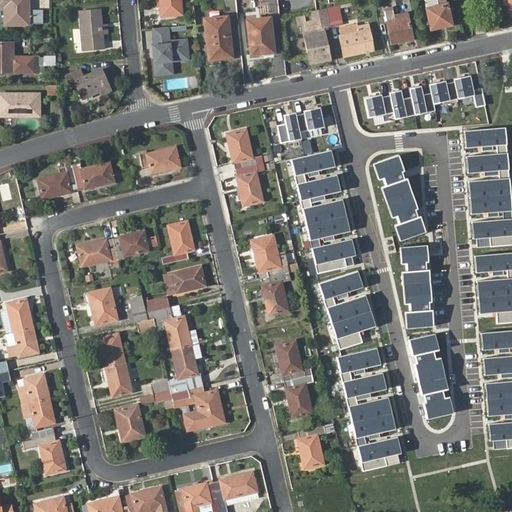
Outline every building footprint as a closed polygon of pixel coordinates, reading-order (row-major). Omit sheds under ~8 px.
[(0,0),(0,3),(6,3),(6,23),(43,22),(43,8),(29,8),(28,0),(0,0)] [(159,0),(161,16),(174,16),(174,7),(180,6),(179,0),(159,0)] [(437,6),(425,9),(430,30),(450,25),(444,0),(441,0),(437,1),(437,6)] [(327,8),(331,26),(340,25),(336,6),(327,8)] [(323,28),(331,26),(327,8),(317,9),(312,10),(315,30),(307,32),(308,35),(305,36),(310,64),(330,60),(323,28)] [(102,36),(101,25),(100,10),(80,12),(83,54),(103,53),(102,36)] [(400,40),(411,37),(407,18),(394,21),(391,10),(383,12),(391,44),(400,42),(400,40)] [(204,18),(208,58),(231,56),(227,16),(204,18)] [(272,51),(269,17),(246,20),(250,54),(272,51)] [(339,37),(343,58),(373,52),(368,26),(356,28),(358,34),(339,37)] [(168,37),(168,27),(153,28),(154,38),(168,37)] [(169,44),(169,42),(168,37),(154,38),(155,46),(169,44)] [(188,60),(187,40),(169,42),(169,44),(155,46),(153,46),(155,75),(165,75),(163,62),(171,61),(188,60)] [(13,42),(0,41),(0,70),(35,70),(35,56),(13,56),(13,42)] [(172,74),(171,61),(163,62),(165,75),(172,74)] [(75,83),(82,99),(99,93),(101,96),(110,93),(101,71),(84,78),(81,71),(67,76),(70,84),(75,83)] [(365,98),(369,118),(394,112),(395,119),(436,110),(434,103),(474,95),(476,107),(486,105),(482,88),(473,90),(470,75),(454,78),(454,81),(446,83),(446,80),(429,84),(431,93),(423,94),(421,86),(410,88),(411,97),(403,99),(401,90),(389,92),(390,95),(382,97),(382,94),(365,98)] [(0,92),(0,115),(39,114),(39,92),(0,92)] [(324,127),(320,106),(303,110),(304,113),(296,115),(299,132),(300,132),(324,127)] [(301,139),(300,132),(299,132),(296,115),(295,112),(284,114),(285,123),(277,125),(281,143),(301,139)] [(511,200),(506,127),(468,130),(469,147),(497,145),(498,153),(470,155),(471,173),(499,170),(500,178),(472,180),(475,213),(511,210),(511,200)] [(234,169),(257,164),(255,158),(253,158),(246,130),(226,134),(232,163),(233,163),(234,169)] [(137,153),(140,167),(148,165),(150,174),(179,167),(174,147),(146,154),(145,151),(137,153)] [(338,192),(334,175),(307,182),(305,173),(332,167),(328,151),(291,159),(310,241),(347,232),(339,200),(312,206),(311,198),(338,192)] [(399,155),(378,162),(384,178),(386,185),(397,216),(399,223),(405,239),(426,232),(420,216),(418,217),(416,210),(418,209),(407,178),(405,178),(402,172),(405,171),(399,155)] [(71,164),(76,188),(83,187),(83,188),(113,181),(108,162),(79,169),(77,162),(71,164)] [(384,178),(378,162),(374,164),(379,180),(384,178)] [(69,190),(76,188),(71,164),(63,166),(64,172),(36,179),(40,198),(69,191),(69,190)] [(258,172),(257,164),(234,169),(236,177),(235,177),(242,206),(262,201),(255,172),(258,172)] [(386,185),(382,186),(392,218),(397,216),(386,185)] [(350,231),(343,199),(339,200),(347,232),(350,231)] [(511,244),(511,217),(476,221),(477,238),(484,237),(485,247),(511,244)] [(0,232),(27,226),(25,220),(0,226),(0,232)] [(162,265),(186,260),(184,252),(191,250),(185,221),(165,226),(171,254),(160,257),(162,265)] [(405,239),(399,223),(395,225),(400,241),(405,239)] [(112,244),(116,261),(122,260),(121,257),(147,251),(141,230),(116,236),(117,243),(112,244)] [(266,277),(286,273),(285,266),(278,268),(271,236),(249,241),(256,273),(264,271),(266,277)] [(112,244),(111,238),(104,240),(104,239),(74,246),(79,266),(108,260),(109,262),(116,261),(112,244)] [(312,248),(318,274),(348,267),(346,258),(353,256),(349,239),(312,248)] [(430,309),(430,302),(432,302),(430,269),(427,269),(426,262),(429,262),(428,245),(405,246),(407,263),(407,271),(410,304),(411,311),(412,328),(434,326),(433,309),(430,309)] [(511,322),(511,251),(478,255),(480,272),(508,270),(508,278),(481,280),(483,313),(496,312),(497,324),(511,322)] [(168,274),(173,293),(203,287),(198,267),(168,274)] [(358,271),(355,272),(360,288),(364,287),(358,271)] [(355,272),(319,283),(341,350),(364,342),(360,331),(373,327),(363,296),(337,304),(334,296),(360,288),(355,272)] [(288,281),(286,273),(266,277),(268,285),(260,287),(266,316),(285,312),(278,283),(288,281)] [(86,294),(92,324),(115,320),(108,289),(86,294)] [(305,291),(307,299),(319,297),(317,289),(305,291)] [(376,326),(366,295),(363,296),(373,327),(376,326)] [(11,335),(31,330),(25,299),(5,304),(11,335)] [(151,312),(166,309),(164,299),(141,304),(142,305),(144,314),(151,312)] [(126,309),(130,324),(132,324),(153,319),(151,312),(144,314),(142,305),(126,309)] [(179,305),(171,307),(174,316),(181,314),(179,305)] [(168,352),(189,347),(182,317),(169,320),(166,309),(151,312),(153,319),(154,323),(162,322),(168,352)] [(154,323),(153,319),(132,324),(134,331),(155,326),(154,323)] [(511,413),(511,329),(485,332),(486,349),(511,346),(511,355),(487,357),(489,374),(511,372),(511,380),(489,382),(492,415),(511,413)] [(36,354),(31,330),(11,335),(17,358),(36,354)] [(440,350),(436,333),(431,334),(435,351),(440,350)] [(435,351),(431,334),(409,339),(413,356),(416,355),(417,362),(415,363),(422,395),(425,395),(426,402),(424,402),(428,419),(449,414),(446,397),(444,390),(437,358),(435,351)] [(96,339),(103,368),(123,364),(116,335),(96,339)] [(288,380),(309,375),(308,368),(297,370),(291,341),(272,345),(279,375),(287,373),(288,380)] [(196,376),(189,347),(168,352),(174,381),(196,376)] [(378,365),(374,348),(337,357),(356,438),(394,430),(386,397),(359,404),(357,397),(384,390),(380,373),(353,380),(351,371),(378,365)] [(449,389),(441,357),(437,358),(444,390),(449,389)] [(123,364),(103,368),(110,396),(129,392),(123,364)] [(10,381),(8,372),(0,374),(0,399),(4,399),(1,384),(10,381)] [(310,381),(309,375),(288,380),(290,386),(282,388),(288,417),(308,413),(301,383),(310,381)] [(28,406),(48,401),(42,376),(22,381),(28,406)] [(170,395),(186,391),(184,381),(168,385),(170,391),(170,395)] [(147,387),(149,396),(170,391),(168,385),(167,382),(147,387)] [(330,390),(330,398),(343,398),(343,390),(330,390)] [(170,391),(149,396),(151,404),(171,399),(170,395),(170,391)] [(171,399),(172,403),(188,399),(186,391),(170,395),(171,399)] [(196,410),(180,414),(183,429),(220,422),(213,391),(193,395),(196,410)] [(454,413),(450,396),(446,397),(449,414),(454,413)] [(397,429),(389,397),(386,397),(394,430),(397,429)] [(53,425),(48,401),(28,406),(20,408),(24,421),(31,420),(33,429),(53,425)] [(113,411),(120,442),(141,437),(134,407),(113,411)] [(511,447),(511,421),(493,423),(494,440),(507,439),(508,448),(511,447)] [(333,423),(323,426),(325,434),(335,431),(333,423)] [(323,433),(321,426),(295,432),(296,439),(293,440),(300,468),(321,464),(314,435),(323,433)] [(33,442),(53,437),(51,430),(31,435),(33,442)] [(54,443),(53,437),(33,442),(20,445),(22,451),(36,448),(44,476),(65,471),(58,443),(54,443)] [(395,437),(358,446),(364,471),(389,466),(386,457),(399,454),(395,437)] [(212,483),(218,511),(225,510),(222,498),(254,491),(250,471),(218,479),(218,481),(212,483)] [(211,511),(215,511),(218,511),(212,483),(205,485),(204,482),(180,488),(186,511),(197,511),(196,506),(209,502),(211,511)] [(135,506),(128,507),(129,511),(153,511),(158,511),(157,511),(166,511),(161,487),(132,494),(135,506)] [(132,494),(125,495),(128,507),(135,506),(132,494)] [(129,511),(128,507),(121,508),(118,496),(88,504),(89,511),(129,511)] [(33,505),(35,511),(73,511),(72,504),(65,506),(63,498),(33,505)]
